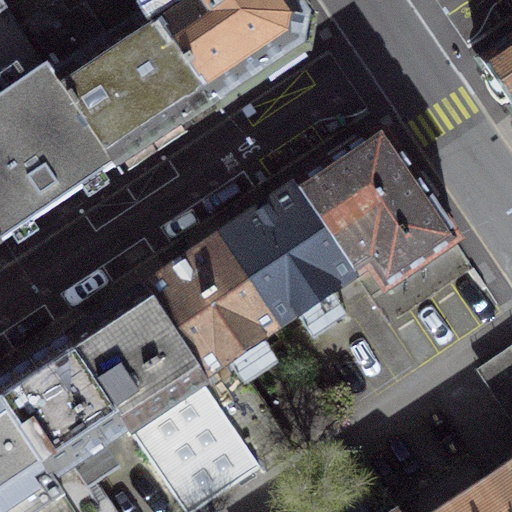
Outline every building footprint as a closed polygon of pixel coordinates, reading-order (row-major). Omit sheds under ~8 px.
[(18,27),(0,0),(0,85),(40,58),(18,27)] [(292,0),(175,0),(152,13),(212,102),(299,44),(301,30),(303,17),(292,0)] [(40,58),(113,167),(169,130),(212,102),(152,13),(110,42),(85,6),(68,17),(57,1),(18,27),(40,58)] [(511,111),(511,43),(489,59),(486,74),(511,111)] [(0,243),(113,167),(40,58),(0,85),(6,94),(0,98),(0,243)] [(380,132),(295,187),(354,274),(368,264),(384,288),(455,241),(380,132)] [(295,187),(219,238),(278,326),(354,274),(295,187)] [(219,238),(142,290),(202,377),(278,326),(219,238)] [(142,290),(68,340),(127,427),(131,433),(206,383),(202,377),(142,290)] [(68,340),(0,382),(0,399),(74,511),(114,511),(79,459),(127,427),(68,340)] [(511,423),(511,345),(476,370),(511,423)] [(238,372),(209,391),(263,470),(292,450),(238,372)] [(0,511),(74,511),(0,399),(0,511)] [(227,428),(185,455),(211,495),(253,469),(227,428)] [(507,511),(511,511),(511,464),(488,481),(507,511)] [(507,511),(488,481),(440,511),(507,511)]
